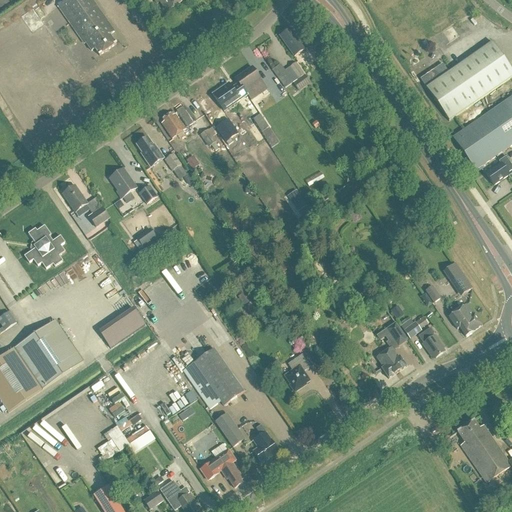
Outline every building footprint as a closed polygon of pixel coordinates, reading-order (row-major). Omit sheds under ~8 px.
[(92,52),(95,49),(100,57),(116,45),(110,36),(113,34),(108,26),(110,25),(91,0),(70,0),(59,9),(84,45),(86,44),(92,52)] [(153,0),(157,6),(160,4),(167,15),(188,0),(153,0)] [(260,28),(270,19),(267,15),(257,25),(260,28)] [(443,43),(457,33),(450,24),(436,33),(443,43)] [(31,34),(41,28),(40,25),(30,30),(31,34)] [(290,31),(280,38),(294,59),(307,50),(297,35),(294,37),(290,31)] [(443,66),(421,82),(426,89),(426,90),(449,123),(511,78),(511,72),(492,44),(448,74),(443,66)] [(290,69),(298,80),(304,76),(296,64),(290,69)] [(252,69),(235,81),(238,85),(239,85),(244,93),(261,81),(252,69)] [(304,76),(293,84),(296,88),(299,93),(310,85),(307,80),(304,76)] [(228,85),(212,96),(221,109),(233,100),(236,105),(247,97),(244,93),(239,85),(238,85),(232,90),(228,85)] [(511,98),(453,139),(476,172),(511,147),(511,98)] [(253,128),(244,114),(233,122),(241,133),(247,129),(248,131),(253,128)] [(170,115),(163,121),(164,123),(162,125),(173,141),(186,132),(175,116),(172,118),(170,115)] [(260,116),(253,121),(262,134),(269,130),(260,116)] [(216,144),(208,132),(201,137),(209,149),(216,144)] [(136,147),(146,160),(145,161),(150,168),(162,159),(158,153),(157,153),(147,139),(136,147)] [(174,156),(165,162),(172,173),(173,172),(180,167),(181,167),(174,156)] [(486,176),(494,187),(509,177),(508,175),(511,171),(511,167),(506,158),(498,163),(501,166),(486,176)] [(187,163),(192,170),(197,167),(192,159),(187,163)] [(180,167),(173,172),(179,181),(183,179),(187,176),(180,167)] [(118,193),(117,193),(122,200),(136,190),(123,171),(110,181),(118,193)] [(187,176),(183,179),(188,186),(193,183),(188,176),(187,176)] [(62,197),(75,215),(87,206),(75,188),(62,197)] [(139,196),(146,206),(157,199),(150,188),(139,196)] [(305,207),(296,193),(289,197),(298,212),(305,207)] [(89,219),(96,229),(109,220),(102,210),(89,219)] [(49,238),(51,237),(44,228),(37,233),(35,231),(28,236),(34,244),(31,245),(31,251),(32,253),(24,258),(29,265),(33,262),(37,268),(41,265),(46,271),(53,266),(54,269),(62,263),(59,258),(65,254),(61,248),(65,245),(60,238),(52,243),(49,238)] [(151,230),(137,240),(142,248),(156,238),(151,230)] [(447,251),(451,249),(448,241),(443,243),(447,251)] [(84,255),(98,270),(103,265),(90,251),(84,255)] [(278,268),(282,275),(289,269),(285,263),(278,268)] [(445,272),(462,297),(472,290),(455,266),(445,272)] [(426,293),(434,305),(441,300),(433,288),(426,293)] [(460,330),(466,339),(472,335),(472,334),(482,327),(475,316),(473,317),(466,307),(449,319),(457,331),(460,330)] [(403,316),(398,308),(390,313),(396,321),(403,316)] [(8,313),(0,318),(0,324),(5,332),(16,324),(8,313)] [(423,319),(415,325),(419,330),(427,324),(423,319)] [(55,322),(0,359),(0,402),(8,415),(83,364),(55,322)] [(415,324),(404,332),(410,341),(421,332),(419,330),(415,325),(415,324)] [(388,344),(386,345),(390,351),(392,350),(393,353),(407,343),(408,342),(396,325),(387,331),(376,338),(379,343),(385,339),(388,344)] [(433,357),(435,360),(443,354),(441,351),(443,350),(434,337),(433,338),(432,336),(434,334),(430,330),(418,338),(423,345),(422,346),(431,358),(433,357)] [(191,345),(181,351),(178,346),(172,349),(176,355),(173,356),(176,361),(194,350),(191,345)] [(382,370),(388,380),(406,368),(399,358),(398,359),(393,353),(392,350),(390,351),(377,360),(383,369),(382,370)] [(209,411),(221,403),(224,408),(244,394),(214,351),(183,373),(209,411)] [(284,378),(290,386),(289,387),(295,394),(302,389),(301,388),(310,382),(303,373),(310,368),(302,356),(288,366),(292,373),(284,378)] [(191,409),(179,417),(183,423),(195,415),(191,409)] [(216,424),(233,448),(244,441),(227,416),(216,424)] [(457,434),(464,445),(460,448),(486,485),(511,468),(511,469),(511,459),(508,463),(483,428),(479,431),(474,422),(457,434)] [(253,454),(261,465),(278,453),(271,442),(270,442),(265,435),(266,435),(261,427),(255,430),(260,437),(254,442),(259,450),(253,454)] [(197,463),(206,457),(195,442),(186,449),(197,463)] [(243,484),(241,481),(243,480),(232,464),(235,462),(228,452),(200,471),(208,482),(218,475),(216,473),(219,471),(227,481),(228,480),(235,490),(242,485),(243,484)] [(175,511),(181,508),(183,511),(198,511),(193,505),(196,504),(186,489),(180,493),(173,483),(160,492),(174,511),(175,511)] [(151,511),(164,503),(158,493),(144,503),(149,511),(151,511)] [(122,511),(115,500),(101,509),(102,511),(122,511)]
